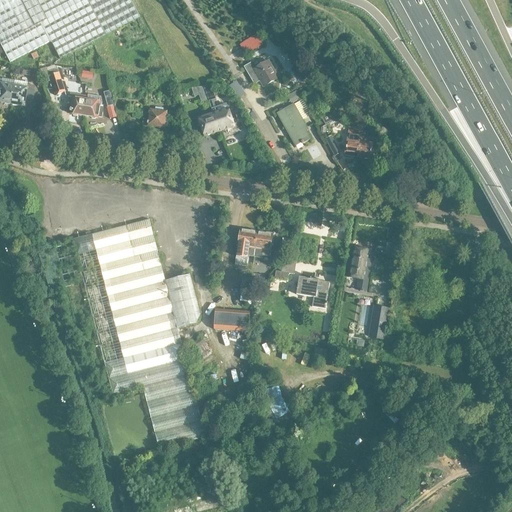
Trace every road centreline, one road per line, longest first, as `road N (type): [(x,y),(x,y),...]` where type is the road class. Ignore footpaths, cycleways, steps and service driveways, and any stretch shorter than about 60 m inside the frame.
road 1 (tertiary): [(0,148),(481,221)]
road 2 (motorway): [(383,23),(511,212)]
road 3 (motorway): [(411,0),(511,185)]
road 4 (unclassified): [(481,221),(474,313),(511,414)]
road 5 (motorway): [(511,116),(448,0)]
